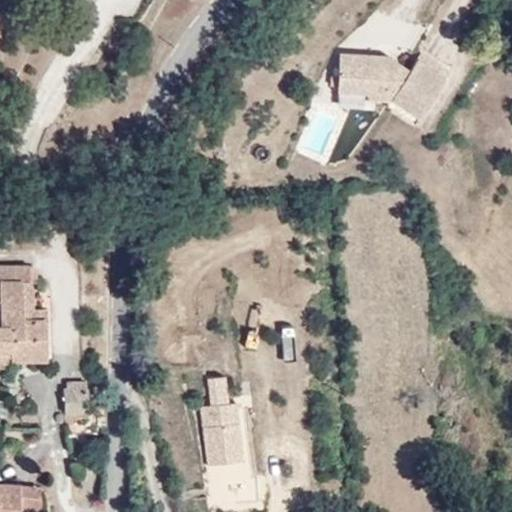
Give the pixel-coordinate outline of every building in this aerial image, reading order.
[(400,110),(431,58),(425,53),(409,71),(391,59),(344,53),(343,95),(382,99),(400,110)] [(455,76),(431,58),(400,110),(420,124),(455,76)] [(12,220),(11,247),(48,249),(46,220),(12,220)] [(0,357),(5,357),(44,356),(44,319),(28,319),(28,281),(35,279),(36,266),(6,267),(6,281),(0,281),(0,357)] [(45,280),(35,279),(28,281),(28,319),(44,319),(45,280)] [(205,356),(221,359),(222,341),(205,340),(205,356)] [(100,392),(82,392),(56,393),(57,412),(102,413),(100,392)] [(199,412),(210,449),(241,443),(232,406),(199,412)] [(259,504),(259,477),(221,477),(220,503),(259,504)] [(0,511),(19,511),(22,487),(0,485),(0,511)] [(22,487),(19,511),(40,511),(41,486),(22,487)]
